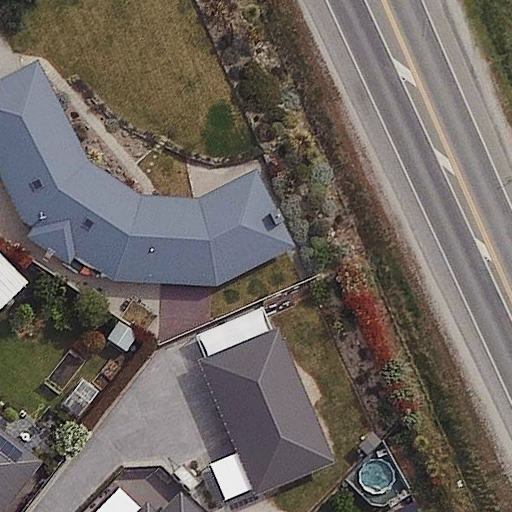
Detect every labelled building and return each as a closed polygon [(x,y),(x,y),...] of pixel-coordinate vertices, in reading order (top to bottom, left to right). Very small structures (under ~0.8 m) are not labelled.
[(38,59),(0,78),(0,180),(21,221),(111,280),(214,291),(301,248),(261,166),(199,197),(145,194),(88,158),(38,59)] [(0,247),(0,317),(35,287),(0,247)] [(279,332),(202,364),(256,496),(333,464),(279,332)] [(0,511),(3,511),(43,460),(0,427),(0,511)] [(206,511),(174,480),(141,511),(206,511)]
